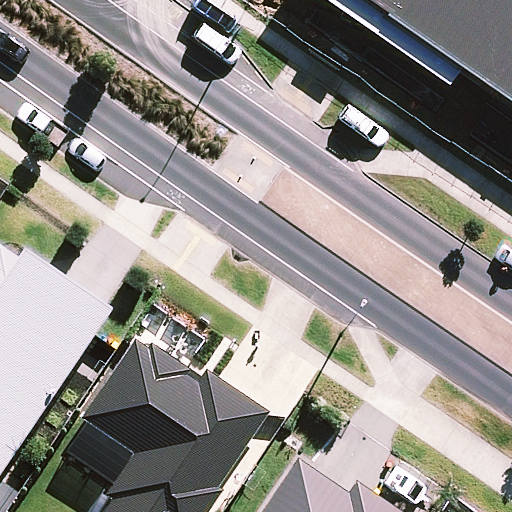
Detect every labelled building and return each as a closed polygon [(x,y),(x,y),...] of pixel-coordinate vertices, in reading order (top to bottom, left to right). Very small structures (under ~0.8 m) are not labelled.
[(352,0),(315,0),(452,95),(461,82),(387,31),(390,26),(352,0)] [(511,0),(352,0),(390,26),(387,31),(461,82),(511,116),(511,0)] [(0,481),(96,340),(114,315),(24,255),(19,262),(0,249),(0,481)] [(219,491),(269,416),(204,374),(196,385),(188,380),(191,375),(149,347),(146,352),(133,343),(78,423),(85,427),(65,458),(112,489),(105,500),(112,504),(106,511),(210,511),(223,493),(219,491)] [(348,496),(297,462),(262,511),(395,511),(355,485),(348,496)]
